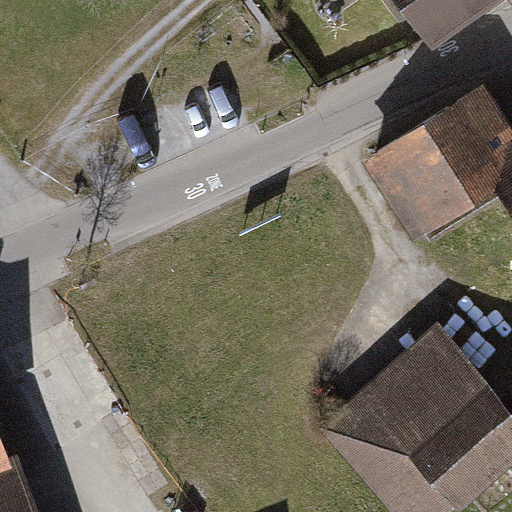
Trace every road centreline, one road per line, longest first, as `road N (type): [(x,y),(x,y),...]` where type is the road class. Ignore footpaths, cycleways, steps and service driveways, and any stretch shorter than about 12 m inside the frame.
road 1 (tertiary): [(0,261),(511,39)]
road 2 (unknown): [(327,119),(390,226),(484,327)]
